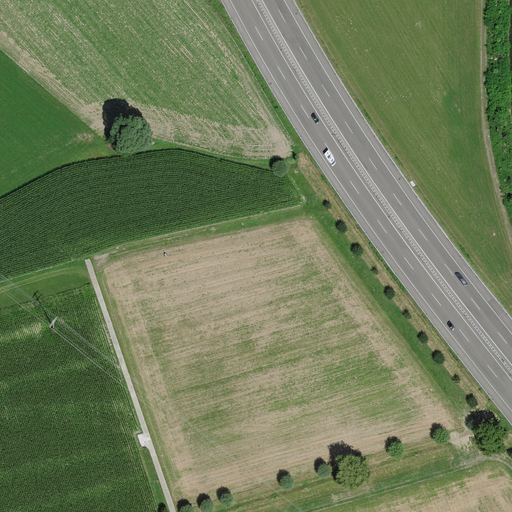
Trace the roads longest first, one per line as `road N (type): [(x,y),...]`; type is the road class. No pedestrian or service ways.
road 1 (motorway): [(241,0),(391,242),(511,397)]
road 2 (motorway): [(511,346),(389,187),(274,0)]
road 3 (track): [(85,261),(175,511)]
